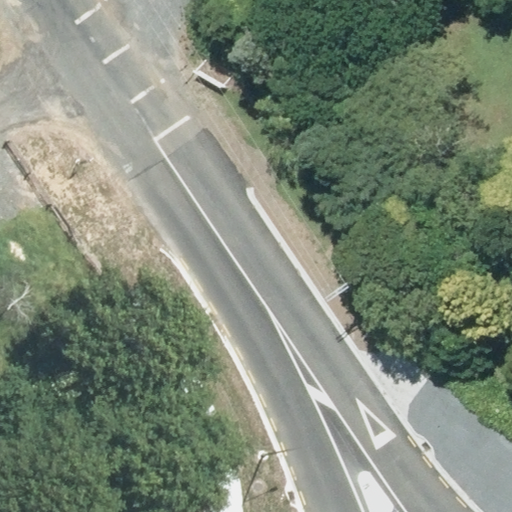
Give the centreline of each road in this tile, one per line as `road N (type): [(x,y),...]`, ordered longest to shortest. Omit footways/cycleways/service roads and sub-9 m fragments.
road 1 (unclassified): [(249,282),(61,0)]
road 2 (unclassified): [(249,282),(447,511)]
road 3 (unclassified): [(349,511),(249,282)]
